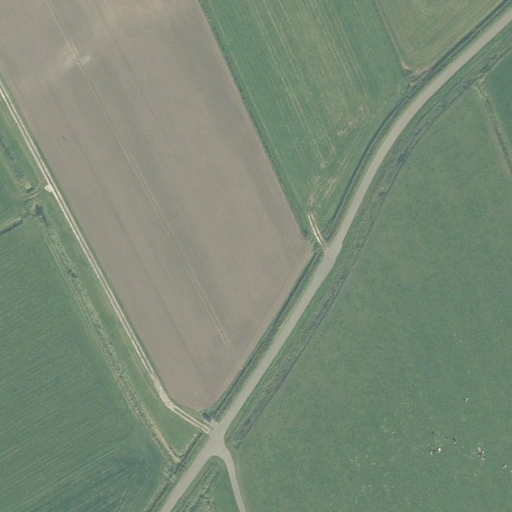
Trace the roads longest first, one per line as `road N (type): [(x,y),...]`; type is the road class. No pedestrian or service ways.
road 1 (unclassified): [(168,511),(299,314),(398,129),(511,16)]
road 2 (track): [(217,437),(165,402),(52,185)]
